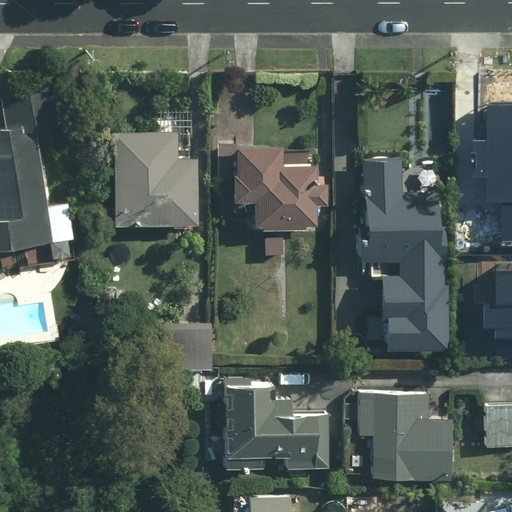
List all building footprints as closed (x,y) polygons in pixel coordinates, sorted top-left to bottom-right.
[(41,204),(30,127),(60,123),(55,88),(0,95),(0,99),(4,126),(0,126),(0,244),(67,235),(62,201),(41,204)] [(501,204),(501,243),(511,242),(511,104),(485,105),(486,144),(475,144),(475,177),(491,177),(491,204),(501,204)] [(194,223),(194,156),(174,156),(174,129),(107,129),(106,223),(194,223)] [(325,203),(325,184),(314,184),(314,166),(280,166),(280,143),(231,144),(232,199),(249,199),(249,224),(314,223),(314,203),(325,203)] [(438,345),(437,190),(399,191),(398,156),(358,157),(358,255),(394,255),(394,271),(375,271),(375,316),(381,316),(381,345),(438,345)] [(511,253),(493,253),(489,340),(511,341),(511,253)] [(261,382),(219,382),(219,467),(259,467),(259,451),(279,451),(279,466),(325,466),(325,409),(287,409),(287,397),(261,397),(261,382)] [(447,477),(447,418),(426,418),(426,390),(356,390),(356,432),(369,432),(369,476),(447,477)] [(511,401),(484,400),(482,446),(511,446),(511,401)] [(288,511),(288,495),(228,494),(227,511),(288,511)]
